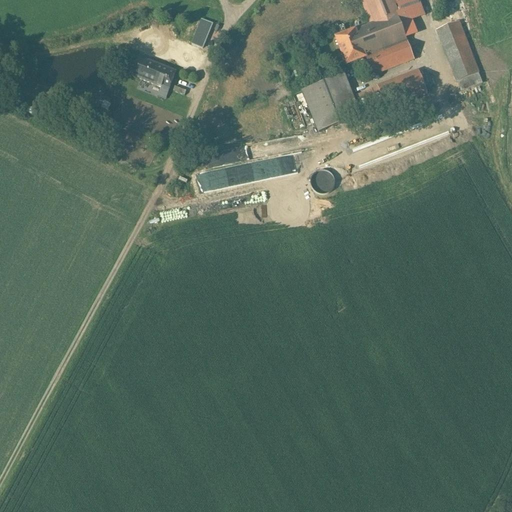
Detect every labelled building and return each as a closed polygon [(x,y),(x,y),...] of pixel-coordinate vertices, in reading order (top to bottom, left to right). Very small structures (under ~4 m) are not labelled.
[(360,0),(370,25),(396,15),(400,26),(425,16),(418,0),(360,0)] [(370,25),(356,31),(366,59),(373,76),(414,61),(400,26),(396,15),(370,25)] [(458,23),(437,32),(457,83),(479,74),(458,23)] [(211,30),(200,25),(194,40),(205,44),(211,30)] [(356,31),(336,39),(346,67),(366,59),(356,31)] [(176,73),(139,58),(132,76),(169,91),(176,73)] [(419,72),(378,88),(386,110),(427,95),(419,72)] [(344,76),(303,92),(318,133),(360,117),(344,76)] [(177,87),(175,91),(186,95),(187,90),(177,87)] [(31,107),(39,112),(42,107),(34,102),(31,107)] [(317,173),(317,192),(333,192),(333,173),(317,173)]
